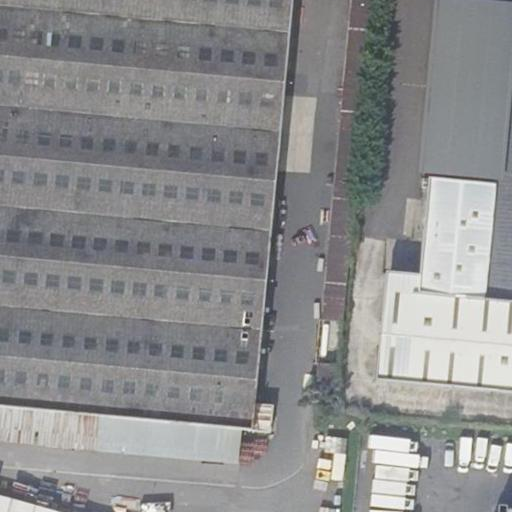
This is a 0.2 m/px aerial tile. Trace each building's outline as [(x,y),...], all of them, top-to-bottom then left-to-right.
[(0,0),(0,407),(82,414),(80,427),(126,430),(127,418),(272,431),(274,403),(257,402),(293,0),(0,0)] [(372,0),(352,0),(341,118),(362,120),(372,0)] [(511,5),(488,3),(455,0),(446,0),(428,167),(480,171),(479,181),(428,176),(417,291),(386,289),(376,375),(511,388),(511,5)] [(362,120),(341,118),(335,189),(356,189),(362,120)] [(356,189),(335,189),(320,353),(340,356),(356,189)] [(317,383),(338,384),(340,356),(320,353),(317,383)] [(0,407),(0,434),(79,441),(80,427),(82,414),(0,407)] [(70,511),(0,495),(0,511),(70,511)]
